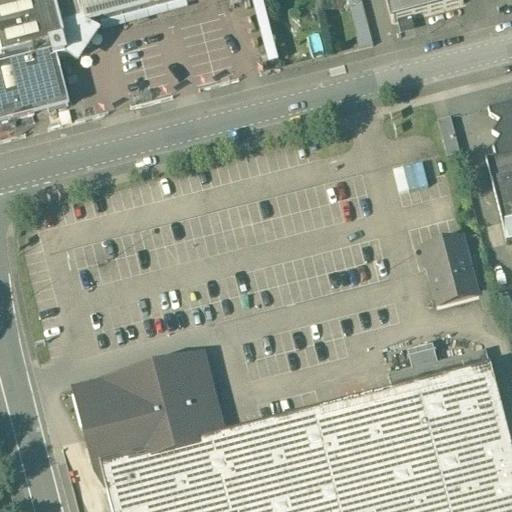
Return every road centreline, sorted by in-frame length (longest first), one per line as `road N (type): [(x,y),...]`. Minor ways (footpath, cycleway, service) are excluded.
road 1 (unclassified): [(0,178),(511,46)]
road 2 (unclassified): [(0,308),(52,511)]
